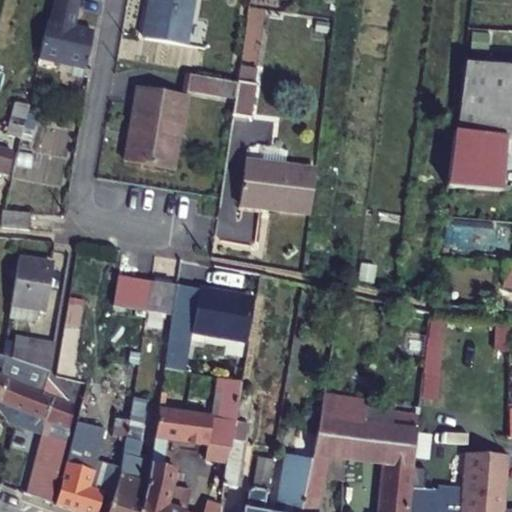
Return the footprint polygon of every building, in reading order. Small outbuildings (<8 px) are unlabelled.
[(77,0),(55,0),(50,24),(69,28),(71,28),(77,0)] [(150,0),(145,41),(186,49),(194,0),(150,0)] [(69,28),(50,24),(47,23),(40,53),(86,62),(92,32),(71,28),(69,28)] [(82,83),(84,72),(86,62),(40,53),(38,62),(71,69),(69,81),(82,83)] [(507,136),(511,136),(511,67),(465,64),(457,132),(507,136)] [(237,84),(190,76),(187,93),(234,102),(237,84)] [(248,121),(254,86),(237,82),(237,84),(234,102),(231,118),(248,121)] [(174,172),(187,99),(139,91),(127,163),(174,172)] [(15,163),(23,129),(12,127),(3,160),(15,163)] [(448,188),(504,192),(507,136),(457,132),(455,132),(448,188)] [(15,163),(3,160),(0,159),(0,175),(12,178),(15,163)] [(247,163),(241,206),(311,218),(316,174),(247,163)] [(0,230),(29,231),(30,216),(4,215),(0,230)] [(18,260),(9,308),(13,309),(25,262),(18,260)] [(177,277),(216,285),(219,269),(180,261),(177,277)] [(25,262),(13,309),(41,316),(51,268),(25,262)] [(145,313),(150,284),(116,278),(111,308),(145,313)] [(150,284),(145,313),(172,317),(176,288),(150,284)] [(250,342),(255,300),(176,288),(172,317),(169,341),(192,344),(193,334),(250,342)] [(429,304),(431,295),(422,293),(420,302),(429,304)] [(49,374),(51,353),(19,341),(11,361),(49,374)] [(45,395),(49,374),(11,361),(5,380),(8,381),(45,395)] [(0,412),(7,422),(10,423),(33,432),(38,419),(44,422),(68,431),(73,407),(45,395),(8,381),(0,402),(0,412)] [(219,381),(212,418),(237,421),(242,385),(219,381)] [(393,416),(395,407),(370,403),(324,394),(320,417),(417,435),(418,432),(419,420),(393,416)] [(137,442),(146,401),(131,398),(127,422),(124,438),(137,442)] [(159,412),(154,441),(167,442),(209,447),(206,462),(227,465),(237,421),(212,418),(159,412)] [(348,459),(384,467),(379,511),(408,511),(411,494),(417,435),(320,417),(319,426),(314,453),(328,455),(348,459)] [(38,419),(33,432),(41,435),(44,422),(38,419)] [(223,484),(239,487),(249,443),(254,425),(237,421),(227,465),(223,484)] [(41,435),(27,495),(50,504),(68,431),(44,422),(41,435)] [(314,453),(319,426),(299,422),(293,451),(314,455),(314,453)] [(88,489),(101,443),(73,435),(55,505),(77,511),(96,511),(102,494),(88,489)] [(139,442),(137,442),(124,438),(124,442),(119,467),(118,474),(129,478),(139,442)] [(114,439),(109,465),(119,467),(124,442),(114,439)] [(154,441),(150,466),(162,469),(167,442),(154,441)] [(318,511),(324,478),(328,455),(314,453),(314,455),(313,460),(303,511),(318,511)] [(437,501),(437,497),(411,494),(408,511),(500,511),(501,511),(503,493),(507,458),(468,454),(463,503),(437,501)] [(328,455),(324,478),(343,482),(348,459),(328,455)] [(294,511),(293,511),(303,511),(313,460),(290,456),(281,509),(294,511)] [(174,471),(162,469),(150,466),(148,479),(146,492),(141,504),(138,511),(183,511),(189,493),(171,488),(174,471)] [(138,511),(141,504),(131,501),(138,481),(129,478),(118,474),(106,511),(138,511)] [(267,511),(270,491),(255,489),(247,493),(244,511),(251,511),(267,511)] [(202,511),(216,511),(219,504),(205,501),(202,511)]
